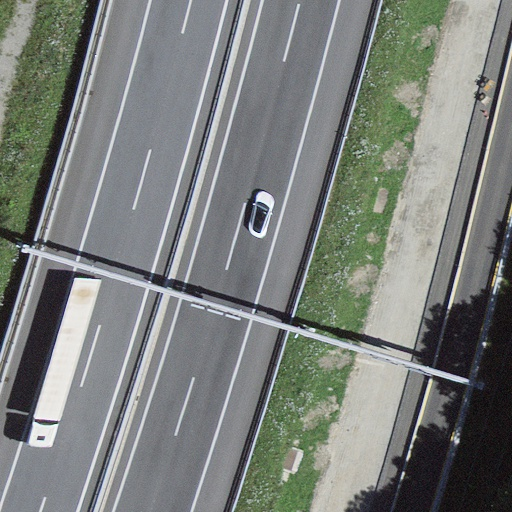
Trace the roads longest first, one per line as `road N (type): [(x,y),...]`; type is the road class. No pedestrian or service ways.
road 1 (motorway): [(166,511),(309,0)]
road 2 (motorway): [(184,0),(120,254),(42,511)]
road 3 (motorway): [(353,511),(494,0)]
